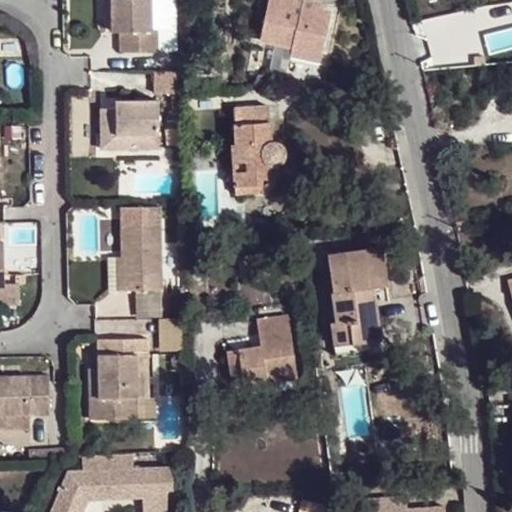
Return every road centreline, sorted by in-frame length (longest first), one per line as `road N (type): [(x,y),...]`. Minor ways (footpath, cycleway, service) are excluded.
road 1 (residential): [(479,511),(387,0)]
road 2 (residential): [(54,0),(71,331),(0,334)]
road 3 (residential): [(193,511),(195,323)]
